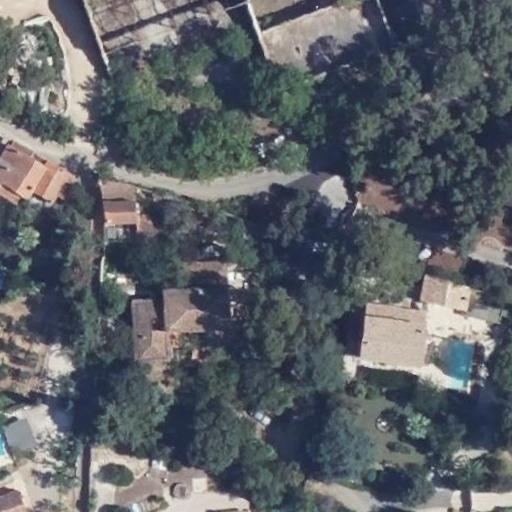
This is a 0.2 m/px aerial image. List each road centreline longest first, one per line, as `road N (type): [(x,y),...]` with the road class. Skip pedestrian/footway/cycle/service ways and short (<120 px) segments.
road 1 (residential): [(511,75),(211,201),(82,172)]
road 2 (residential): [(75,511),(93,259),(82,172)]
